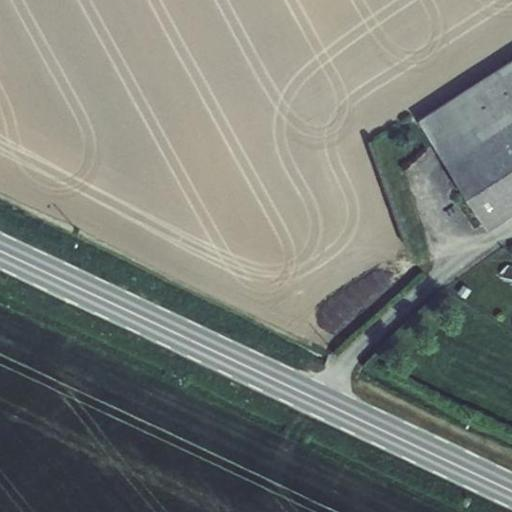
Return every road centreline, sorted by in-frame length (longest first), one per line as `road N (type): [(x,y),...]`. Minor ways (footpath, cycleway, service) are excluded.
road 1 (secondary): [(0,250),(511,491)]
road 2 (unknown): [(303,393),(450,243)]
